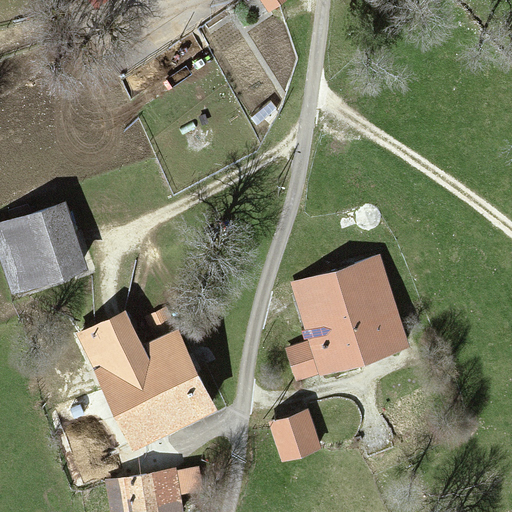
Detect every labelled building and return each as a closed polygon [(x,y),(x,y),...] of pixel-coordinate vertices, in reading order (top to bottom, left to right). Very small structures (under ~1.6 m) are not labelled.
[(258,0),(271,16),(292,0),(258,0)] [(87,269),(64,208),(0,232),(0,242),(19,294),(87,269)] [(376,252),(294,284),(316,340),(292,349),(307,388),(413,346),(376,252)] [(127,309),(76,333),(133,452),(220,411),(179,326),(144,343),(127,309)] [(305,413),(271,427),(287,465),(321,451),(305,413)] [(181,511),(180,477),(102,480),(103,511),(181,511)]
